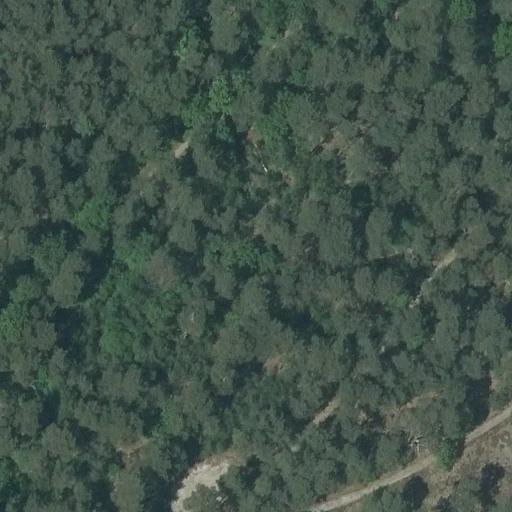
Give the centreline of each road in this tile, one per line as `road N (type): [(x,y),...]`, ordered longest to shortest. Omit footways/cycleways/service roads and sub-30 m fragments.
road 1 (track): [(301,0),(0,331)]
road 2 (track): [(511,198),(236,511)]
road 3 (track): [(511,402),(384,489),(315,511)]
